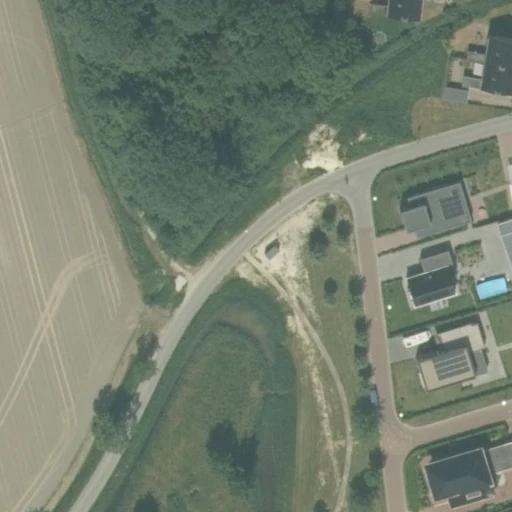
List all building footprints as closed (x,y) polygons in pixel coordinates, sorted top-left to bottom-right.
[(386,0),(386,6),(368,4),(367,13),(386,15),(386,13),(417,16),(419,0),(386,0)] [(465,60),(482,63),(483,61),(511,64),(511,39),(487,35),(484,54),(466,51),(465,60)] [(511,64),(483,61),(482,63),(480,78),(462,75),(461,85),(479,88),(479,86),(511,90),(511,85),(511,64)] [(467,90),(445,86),(443,98),(465,102),(467,90)] [(399,198),(396,199),(406,229),(416,226),(418,235),(471,219),(463,195),(454,198),(450,184),(459,181),(459,180),(406,196),(409,205),(402,207),(399,198)] [(182,214),(176,206),(176,205),(163,216),(169,224),(182,214)] [(423,271),(405,276),(414,304),(454,292),(450,276),(455,274),(448,249),(419,257),(423,271)] [(443,348),(415,357),(420,371),(417,372),(422,385),(424,385),(425,388),(461,377),(461,378),(463,378),(462,377),(474,373),(468,351),(484,346),(477,322),(436,334),(437,335),(439,335),(439,337),(441,336),(444,345),(442,346),(443,348)] [(511,464),(511,443),(511,441),(481,450),(480,448),(430,463),(432,469),(428,470),(433,487),(437,486),(438,492),(450,488),(454,501),(493,489),(487,470),(498,466),(498,469),(511,464)]
